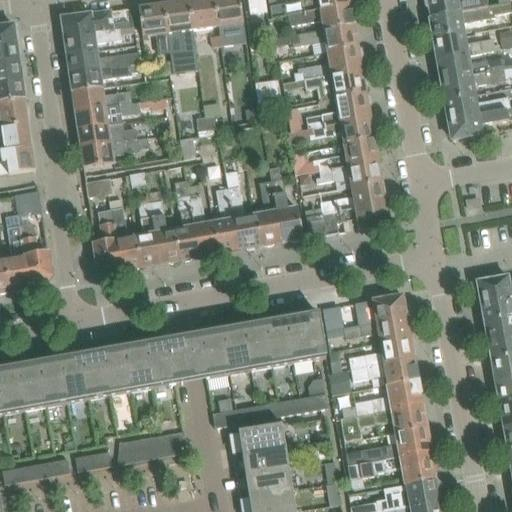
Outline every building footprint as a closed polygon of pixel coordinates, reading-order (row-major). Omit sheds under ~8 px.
[(213,0),(210,0),(189,3),(192,32),(218,28),(213,0)] [(239,0),(213,0),(218,28),(219,38),(220,48),(221,49),(246,46),(243,25),(239,0)] [(247,0),(250,14),(266,12),(265,3),(263,4),(262,0),(247,0)] [(271,20),(287,17),(291,17),(350,7),(348,0),(317,0),(317,1),(286,6),(269,9),(271,20)] [(426,0),(427,1),(425,4),(426,9),(428,11),(430,20),(487,10),(485,0),(479,0),(458,4),(456,0),(426,0)] [(189,3),(163,6),(170,54),(171,63),(172,73),(173,76),(198,72),(192,32),(189,3)] [(511,5),(500,7),(493,9),(495,17),(511,14),(511,9),(511,5)] [(163,6),(138,10),(142,39),(155,37),(157,55),(170,54),(163,6)] [(350,7),(291,17),(287,17),(288,23),(289,29),(321,23),(323,32),(353,27),(353,25),(355,23),(354,17),(351,15),(350,7)] [(432,28),(430,31),(431,37),(433,38),(434,40),(463,35),(462,27),(495,20),(495,17),(493,9),(487,10),(430,20),(431,25),(432,28)] [(110,14),(61,20),(62,24),(64,38),(64,39),(112,32),(125,30),(125,24),(112,26),(110,14)] [(0,28),(0,46),(16,44),(14,27),(0,28)] [(355,37),(353,27),(323,32),(270,42),(271,49),(293,45),(293,50),(325,44),(327,55),(358,50),(357,47),(359,44),(358,39),(355,37)] [(112,32),(64,39),(66,56),(97,52),(96,46),(121,42),(120,36),(133,34),(132,29),(112,32)] [(511,33),(499,36),(502,52),(511,50),(511,33)] [(438,64),(468,58),(499,53),(498,48),(494,49),(493,42),(466,47),(463,35),(434,40),(435,46),(433,48),(434,54),(437,56),(438,64)] [(219,38),(210,39),(211,49),(220,48),(219,38)] [(0,65),(19,63),(19,62),(17,52),(16,44),(0,46),(0,65)] [(298,74),(294,75),(296,83),(304,82),(362,72),(360,61),(362,59),(361,54),(358,52),(358,50),(327,55),(329,66),(298,71),(298,74)] [(97,52),(66,56),(69,71),(69,75),(111,69),(111,70),(137,66),(136,55),(98,61),(97,52)] [(469,67),(468,58),(438,64),(438,65),(436,68),(437,74),(440,75),(442,84),(511,70),(511,59),(496,62),(469,67)] [(19,63),(0,65),(0,83),(22,81),(21,76),(20,72),(20,69),(19,63)] [(171,63),(162,64),(164,74),(172,73),(171,63)] [(111,69),(69,75),(72,95),(103,90),(102,83),(132,79),(132,77),(144,75),(143,66),(137,66),(111,70),(111,69)] [(511,70),(442,84),(443,91),(441,93),(442,99),(445,101),(445,103),(474,97),(473,89),(500,84),(505,83),(504,80),(511,78),(511,70)] [(362,72),(304,82),(306,93),(317,91),(319,103),(335,99),(350,97),(352,96),(353,100),(366,97),(366,94),(365,91),(367,89),(366,83),(363,82),(362,72)] [(276,77),(254,81),(256,92),(259,117),(272,115),(282,113),(278,88),(276,77)] [(0,83),(0,103),(24,100),(22,81),(0,83)] [(290,84),(282,86),(283,92),(292,91),(290,84)] [(103,90),(72,95),(75,113),(131,106),(130,94),(104,98),(103,90)] [(338,114),(306,119),(309,131),(370,120),(368,110),(370,107),(370,102),(367,101),(366,97),(353,100),(351,100),(350,97),(335,99),(336,103),(338,114)] [(445,104),(443,107),(444,113),(447,114),(449,122),(510,111),(508,99),(476,105),(474,97),(445,103),(445,104)] [(24,100),(0,103),(0,127),(1,128),(28,124),(28,122),(26,109),(25,104),(24,100)] [(165,101),(151,103),(153,112),(166,110),(165,101)] [(131,106),(75,113),(78,131),(121,126),(120,119),(141,116),(139,105),(131,106)] [(256,123),(255,110),(244,112),(245,125),(256,123)] [(510,111),(449,122),(450,130),(448,132),(449,138),(452,140),(452,142),(482,136),(481,129),(508,123),(506,117),(511,116),(511,115),(510,111)] [(212,118),(204,119),(206,132),(215,130),(212,118)] [(206,132),(204,119),(195,121),(197,133),(206,132)] [(343,147),(344,147),(374,142),(374,140),(376,137),(375,132),(372,130),(370,120),(309,131),(300,132),(291,134),(287,135),(289,148),(342,138),(344,147),(343,147)] [(289,125),(291,134),(300,132),(298,123),(289,125)] [(0,153),(0,154),(32,150),(28,124),(1,128),(2,131),(0,131),(0,153)] [(121,126),(78,131),(78,136),(80,146),(80,150),(137,142),(135,132),(123,134),(121,126)] [(171,137),(169,129),(157,131),(159,139),(171,137)] [(179,141),(182,162),(197,159),(193,139),(179,141)] [(137,142),(80,150),(81,153),(81,158),(83,170),(114,166),(113,159),(139,156),(139,153),(149,152),(147,141),(137,142)] [(306,154),(291,157),(294,178),(298,177),(308,175),(320,173),(378,163),(376,154),(378,152),(377,145),(375,144),(374,142),(344,147),(345,158),(308,164),(306,154)] [(35,172),(32,150),(0,154),(0,153),(0,165),(2,165),(6,164),(8,176),(35,172)] [(334,193),(351,190),(382,184),(382,183),(384,180),(382,174),(380,173),(378,163),(320,173),(321,180),(317,181),(318,186),(333,183),(334,193)] [(271,183),(281,244),(289,243),(291,244),(302,242),(296,210),(287,211),(282,181),(279,182),(277,167),(268,168),(271,183)] [(236,171),(225,174),(228,191),(239,251),(246,250),(248,252),(254,251),(256,248),(257,248),(255,233),(258,232),(255,217),(245,218),(236,171)] [(147,186),(145,175),(130,178),(132,189),(147,186)] [(308,175),(298,177),(299,187),(306,186),(309,182),(308,175)] [(110,181),(86,185),(88,200),(112,196),(110,181)] [(183,229),(174,231),(180,262),(182,262),(184,263),(190,262),(192,260),(199,259),(187,188),(186,181),(175,183),(183,229)] [(258,232),(255,233),(257,248),(264,247),(266,249),(272,248),(274,245),(281,244),(271,183),(260,185),(265,215),(255,217),(258,232)] [(382,184),(351,190),(353,199),(321,205),(322,209),(304,212),(306,220),(386,205),(384,196),(386,194),(385,187),(382,186),(382,184)] [(187,188),(199,259),(207,257),(209,259),(215,258),(217,255),(220,255),(214,224),(206,225),(200,185),(187,188)] [(239,251),(228,191),(216,193),(221,222),(214,224),(220,255),(221,255),(223,256),(229,255),(231,253),(239,251)] [(178,262),(180,262),(174,231),(167,232),(160,192),(148,194),(150,205),(162,265),(168,264),(170,266),(176,265),(178,262)] [(38,194),(13,198),(17,217),(17,220),(34,217),(42,216),(38,194)] [(478,201),(468,203),(466,203),(468,211),(480,209),(478,201)] [(111,213),(122,272),(129,271),(131,273),(137,272),(139,269),(141,269),(136,238),(128,239),(122,202),(110,204),(111,212),(111,213)] [(162,265),(150,205),(139,207),(144,236),(136,238),(141,269),(143,269),(145,270),(151,269),(153,267),(162,265)] [(310,241),(338,236),(337,228),(357,224),(359,232),(389,227),(389,225),(391,222),(390,216),(387,215),(386,205),(306,220),(310,241)] [(102,244),(94,246),(98,270),(106,275),(122,272),(111,213),(111,212),(98,214),(102,244)] [(17,217),(4,220),(6,232),(11,260),(5,261),(10,292),(12,292),(14,294),(20,293),(22,290),(29,289),(18,228),(17,220),(17,217)] [(39,255),(35,225),(18,228),(29,289),(45,286),(51,278),(47,254),(39,255)] [(0,296),(6,295),(7,293),(10,292),(5,261),(0,262),(0,296)] [(482,305),(511,298),(511,285),(509,286),(508,279),(478,284),(479,286),(477,289),(478,295),(480,296),(482,305)] [(334,310),(322,312),(326,334),(409,319),(407,308),(406,301),(403,300),(402,297),(401,298),(371,303),(373,313),(336,320),(334,310)] [(483,312),(481,314),(482,320),(485,322),(485,324),(511,319),(511,298),(482,305),(483,312)] [(0,418),(175,387),(192,384),(206,382),(326,360),(318,313),(317,313),(317,315),(302,318),(302,319),(296,320),(295,317),(288,319),(288,320),(280,322),(281,322),(275,324),(274,321),(266,322),(267,324),(259,326),(253,327),(253,325),(245,326),(245,328),(238,329),(238,330),(232,331),(232,328),(224,330),(224,332),(217,333),(217,334),(211,335),(210,332),(202,334),(203,336),(184,339),(161,343),(155,344),(155,342),(147,343),(147,345),(140,347),(134,348),(134,346),(126,347),(126,349),(119,350),(119,351),(113,352),(112,349),(104,351),(105,353),(97,354),(97,355),(92,356),(91,353),(83,355),(84,357),(76,358),(76,359),(70,360),(70,357),(62,358),(62,360),(55,362),(49,363),(49,361),(41,362),(41,364),(33,365),(33,366),(28,367),(27,364),(19,366),(20,368),(12,369),(12,370),(7,371),(6,368),(0,369),(0,418)] [(409,319),(326,334),(328,342),(345,339),(345,342),(378,337),(379,346),(410,340),(409,331),(411,329),(409,319)] [(489,342),(511,338),(511,319),(485,324),(486,325),(484,328),(485,334),(487,335),(489,342)] [(511,338),(489,342),(490,351),(488,353),(489,359),(492,360),(493,363),(511,359),(511,338)] [(381,355),(349,361),(351,372),(414,362),(412,351),(414,349),(413,343),(411,342),(410,340),(379,346),(381,355)] [(338,355),(330,357),(333,375),(341,374),(338,355)] [(511,359),(493,363),(493,365),(491,367),(492,372),(494,373),(496,383),(511,380),(511,359)] [(414,362),(351,372),(353,385),(386,379),(388,387),(387,388),(418,383),(417,380),(420,378),(418,371),(416,370),(414,362)] [(347,375),(330,378),(333,397),(350,394),(347,375)] [(511,380),(496,383),(498,392),(496,395),(497,400),(500,401),(500,406),(511,403),(511,380)] [(389,399),(355,406),(356,409),(357,418),(422,406),(420,396),(423,394),(421,387),(419,386),(418,383),(387,388),(389,399)] [(325,396),(317,398),(320,412),(328,411),(325,396)] [(312,414),(320,412),(317,398),(309,399),(312,414)] [(304,415),(312,414),(309,399),(301,401),(304,415)] [(296,417),(304,415),(301,401),(293,402),(296,417)] [(287,418),(296,417),(293,402),(285,404),(287,418)] [(503,419),(504,428),(511,427),(511,403),(500,406),(501,410),(499,412),(500,418),(503,419)] [(279,419),(287,418),(285,404),(277,405),(279,419)] [(271,421),(279,419),(277,405),(269,406),(271,421)] [(263,422),(271,421),(269,406),(261,408),(263,422)] [(343,421),(340,421),(344,446),(363,442),(361,431),(394,425),(395,435),(427,430),(426,427),(428,424),(427,417),(424,416),(422,406),(357,418),(343,421)] [(255,424),(263,422),(261,408),(252,409),(255,424)] [(247,425),(255,424),(252,409),(244,411),(247,425)] [(356,409),(341,411),(343,421),(357,418),(356,409)] [(239,427),(247,425),(244,411),(237,412),(239,427)] [(237,412),(228,414),(231,428),(239,427),(237,412)] [(223,429),(231,428),(228,414),(220,415),(223,429)] [(215,431),(223,429),(220,415),(212,416),(215,431)] [(242,457),(243,457),(291,449),(291,448),(285,449),(281,429),(288,428),(287,426),(238,434),(242,457)] [(397,447),(346,456),(347,468),(431,454),(429,443),(431,441),(430,434),(427,432),(427,430),(395,435),(397,447)] [(137,442),(124,445),(119,445),(117,466),(118,468),(187,455),(184,434),(160,438),(137,442)] [(318,443),(329,442),(328,435),(317,437),(318,443)] [(243,463),(245,478),(294,470),(288,470),(285,451),(291,450),(291,449),(243,457),(242,457),(243,463)] [(404,487),(436,481),(435,474),(437,472),(435,465),(433,463),(431,454),(347,468),(351,490),(355,493),(364,491),(362,482),(375,479),(375,477),(402,472),(404,487)] [(103,470),(111,469),(109,455),(100,456),(103,470)] [(94,472),(103,470),(100,456),(92,458),(94,472)] [(94,472),(92,458),(83,459),(86,473),(94,472)] [(86,473),(83,459),(75,461),(77,475),(86,473)] [(61,478),(70,476),(67,462),(58,464),(61,478)] [(51,479),(61,478),(58,464),(49,465),(51,479)] [(334,464),(324,466),(326,480),(336,478),(334,464)] [(51,479),(49,465),(39,467),(42,481),(51,479)] [(33,483),(42,481),(39,467),(30,469),(33,483)] [(33,483),(30,469),(21,470),(23,484),(33,483)] [(14,486),(23,484),(21,470),(11,472),(14,486)] [(294,470),(245,478),(247,493),(248,500),(298,492),(297,491),(291,492),(288,472),(294,471),(294,470)] [(2,473),(5,488),(14,486),(11,472),(2,473)] [(385,502),(376,503),(376,504),(377,509),(382,508),(382,511),(396,511),(440,504),(438,493),(440,491),(439,486),(436,484),(436,481),(404,487),(405,488),(383,492),(385,502)] [(249,506),(250,511),(294,511),(292,493),(298,493),(298,492),(248,500),(249,506)] [(339,495),(329,496),(331,508),(340,507),(339,495)]
